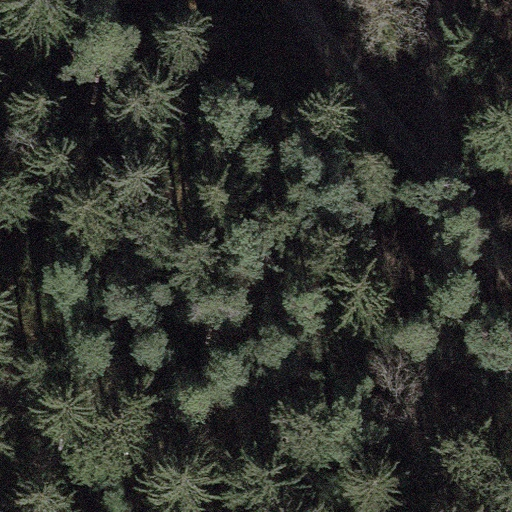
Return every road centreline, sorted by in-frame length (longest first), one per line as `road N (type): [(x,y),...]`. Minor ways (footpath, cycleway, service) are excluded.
road 1 (track): [(271,0),(313,72),(511,279)]
road 2 (track): [(432,0),(434,118),(470,238)]
